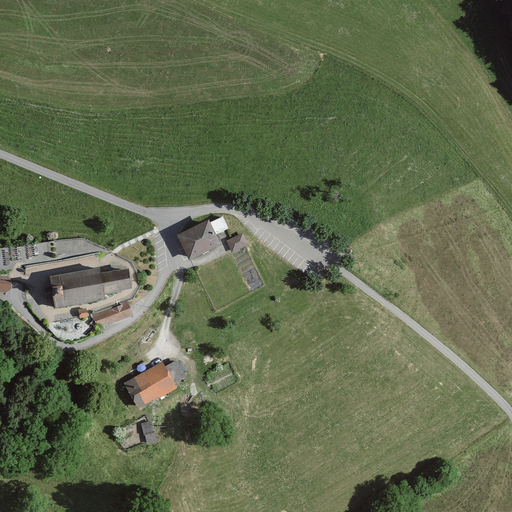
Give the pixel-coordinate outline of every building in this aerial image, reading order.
[(209,224),(208,223),(177,238),(189,264),(221,248),(215,236),(228,230),(222,218),(209,224)] [(248,246),(241,233),(225,241),(231,252),(232,254),(245,247),(248,246)] [(93,268),(40,275),(42,285),(37,286),(39,297),(44,296),(45,307),(99,300),(99,296),(117,293),(117,291),(127,289),(124,269),(94,274),(93,268)] [(12,282),(7,277),(0,276),(0,293),(7,294),(11,291),(12,282)] [(127,303),(92,317),(97,330),(132,316),(127,303)] [(162,368),(159,363),(120,383),(133,409),(174,389),(171,384),(183,378),(174,361),(162,368)]
